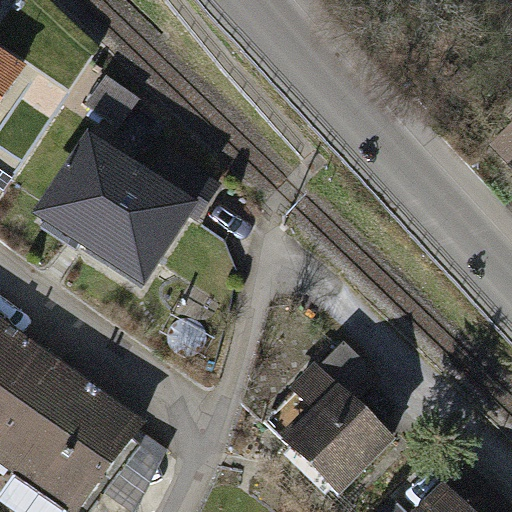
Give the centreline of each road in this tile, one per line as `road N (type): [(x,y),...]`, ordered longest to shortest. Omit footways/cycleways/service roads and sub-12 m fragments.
road 1 (tertiary): [(511,289),(249,0)]
road 2 (residential): [(210,442),(0,265)]
road 3 (residential): [(210,442),(270,240)]
